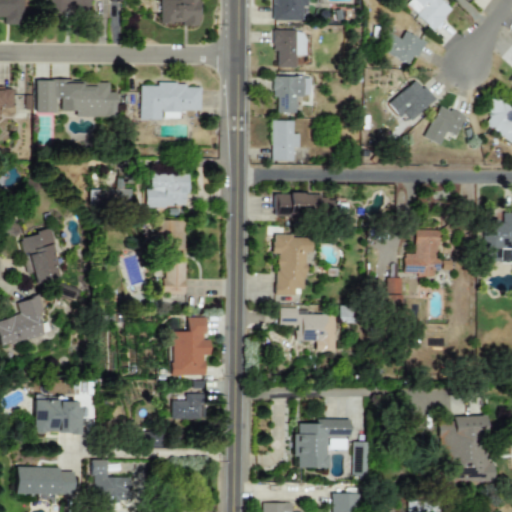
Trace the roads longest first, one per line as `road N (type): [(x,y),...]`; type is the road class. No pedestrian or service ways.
road 1 (tertiary): [(237,511),(240,0)]
road 2 (residential): [(242,174),(511,177)]
road 3 (residential): [(243,57),(0,54)]
road 4 (residential): [(238,457),(75,456)]
